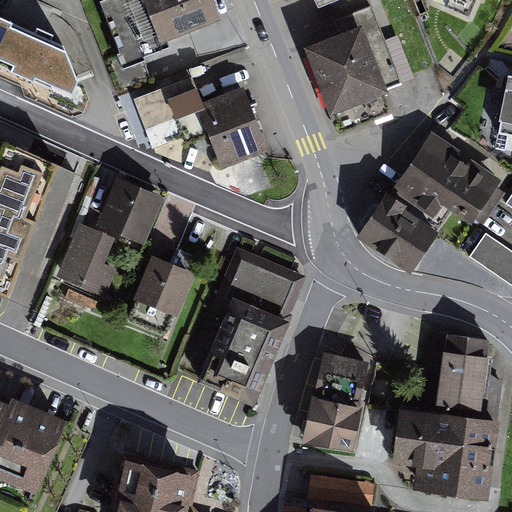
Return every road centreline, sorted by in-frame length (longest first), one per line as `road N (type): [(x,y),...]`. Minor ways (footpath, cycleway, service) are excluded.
road 1 (residential): [(338,240),(271,222),(0,102)]
road 2 (residential): [(0,343),(266,464)]
road 3 (tertiary): [(338,240),(253,0)]
road 4 (residential): [(338,240),(266,464)]
road 5 (tertiary): [(511,326),(453,299),(398,289),(356,263),(338,240)]
